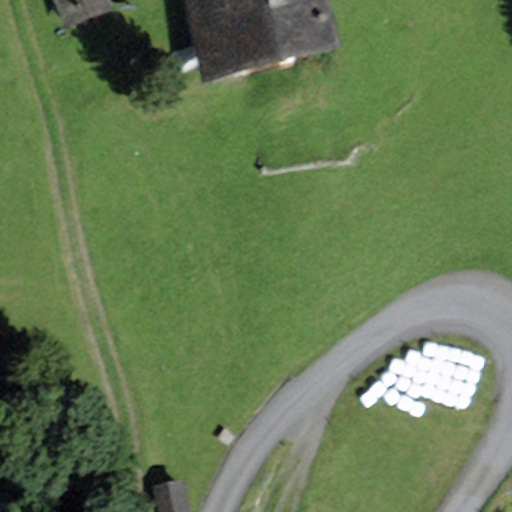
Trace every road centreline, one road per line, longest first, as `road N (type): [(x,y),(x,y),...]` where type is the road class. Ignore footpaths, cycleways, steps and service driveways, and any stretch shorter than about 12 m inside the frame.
road 1 (track): [(137,511),(115,385),(65,217),(61,133),(71,101),(94,79),(185,53)]
road 2 (unclassified): [(511,321),(461,297),(393,317),(272,422),(218,511)]
road 3 (track): [(8,0),(61,133)]
